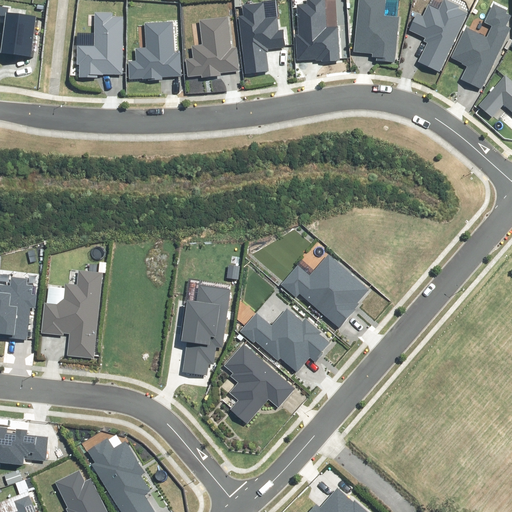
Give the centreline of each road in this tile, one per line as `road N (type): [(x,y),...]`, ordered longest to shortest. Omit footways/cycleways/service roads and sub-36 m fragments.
road 1 (residential): [(0,109),(89,119),(295,102),(399,103),(430,114),(508,189)]
road 2 (residential): [(320,423),(508,189)]
road 3 (residential): [(0,382),(137,404),(165,425),(237,511)]
road 4 (residential): [(320,423),(404,511)]
road 5 (residential): [(238,511),(320,423)]
